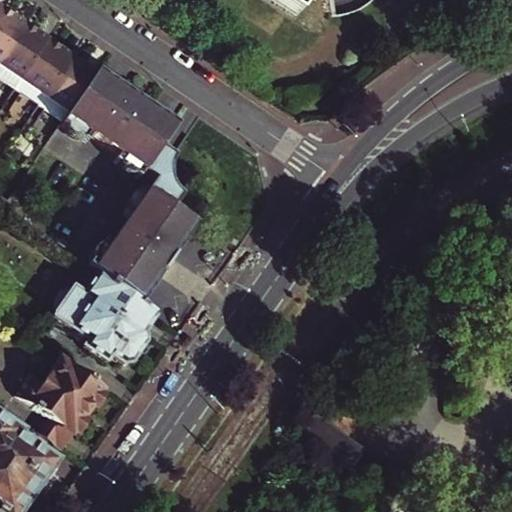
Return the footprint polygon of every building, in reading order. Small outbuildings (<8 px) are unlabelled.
[(252,0),(287,23),(302,0),(252,0)] [(90,272),(95,276),(138,306),(193,227),(169,211),(178,198),(173,195),(170,190),(167,185),(166,180),(166,173),(166,168),(168,162),(171,157),(159,149),(175,126),(95,72),(94,73),(0,9),(0,87),(57,126),(61,121),(151,184),(90,272)] [(141,335),(154,317),(138,306),(95,276),(81,295),(71,288),(70,290),(68,290),(64,290),(61,291),(58,293),(56,296),(54,299),(53,302),(52,306),(53,309),(54,313),(53,315),(54,316),(52,318),(86,342),(81,348),(104,364),(108,358),(121,366),(130,365),(144,344),(141,335)] [(14,396),(48,420),(71,436),(73,433),(80,431),(84,425),(82,420),(91,407),(97,407),(102,399),(100,394),(103,391),(58,360),(44,381),(31,372),(14,396)] [(368,451),(312,411),(310,413),(307,421),(306,426),(306,435),(307,442),(312,453),(348,479),(368,451)] [(19,432),(0,418),(0,511),(17,511),(25,501),(27,503),(34,501),(41,491),(41,483),(54,464),(52,463),(53,461),(16,436),(19,432)] [(48,420),(38,433),(61,450),(71,436),(48,420)]
